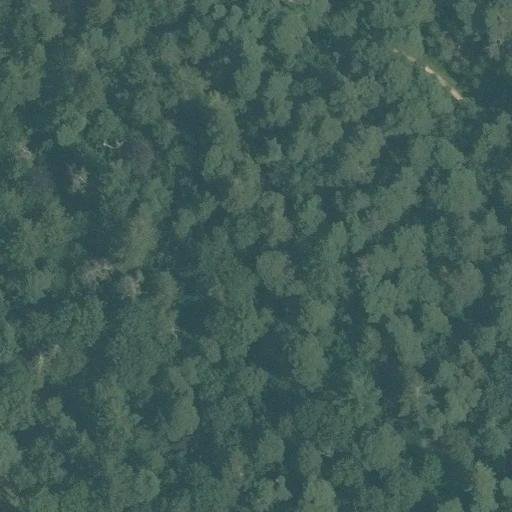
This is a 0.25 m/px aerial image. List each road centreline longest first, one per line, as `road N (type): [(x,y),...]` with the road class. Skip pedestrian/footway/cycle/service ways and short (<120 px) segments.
road 1 (track): [(136,0),(502,511)]
road 2 (track): [(302,0),(0,164)]
road 3 (unknown): [(113,511),(0,351)]
